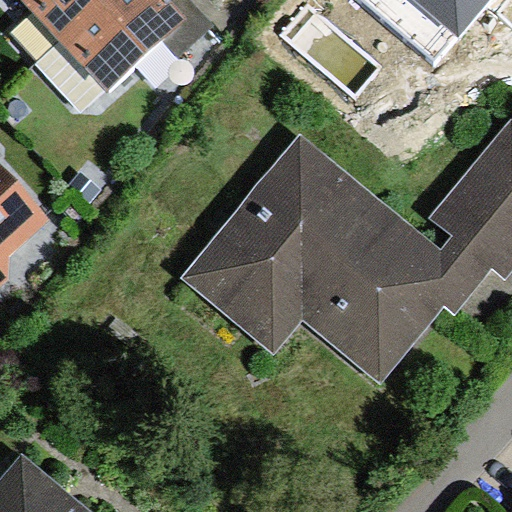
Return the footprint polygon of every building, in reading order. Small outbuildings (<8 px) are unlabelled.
[(20,0),(62,44),(109,0),(20,0)] [(181,0),(172,9),(163,0),(109,0),(62,44),(109,94),(163,44),(178,60),(213,27),(187,0),(181,0)] [(498,0),(383,0),(450,56),(498,0)] [(511,119),(428,222),(451,240),(493,274),(505,285),(511,276),(511,119)] [(455,321),(493,274),(451,240),(438,256),(297,142),(182,283),(274,357),(300,324),(382,390),(444,313),(455,321)] [(0,289),(9,282),(10,263),(48,228),(0,175),(0,289)] [(84,511),(18,458),(0,479),(0,511),(84,511)]
